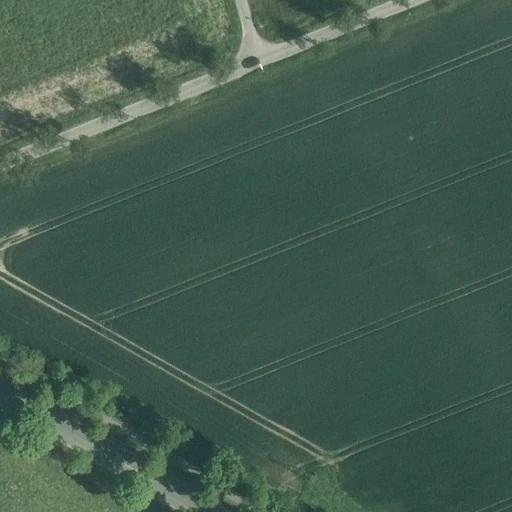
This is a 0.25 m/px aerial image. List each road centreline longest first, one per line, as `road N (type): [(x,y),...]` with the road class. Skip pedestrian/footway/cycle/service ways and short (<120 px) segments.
road 1 (unclassified): [(0,166),(261,60)]
road 2 (unclassified): [(0,383),(218,511)]
road 3 (residential): [(261,60),(415,0)]
